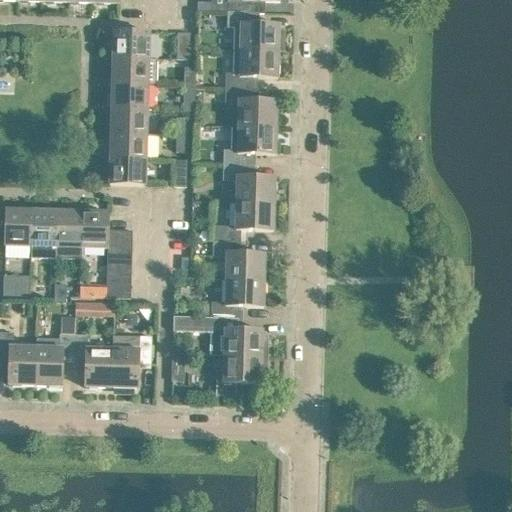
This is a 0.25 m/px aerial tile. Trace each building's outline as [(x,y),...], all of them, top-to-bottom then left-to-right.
[(227,0),(227,14),(254,15),(255,3),(280,4),(280,0),(285,1),(285,0),(227,0)] [(254,26),(254,15),(227,14),(227,29),(235,29),(234,52),(278,53),(284,53),(285,30),(279,30),(279,26),(254,26)] [(149,34),(114,33),(113,59),(149,60),(149,34)] [(190,35),(178,35),(177,61),(190,61),(190,35)] [(226,75),(225,90),(252,91),(252,80),(278,80),(278,53),(234,52),(233,75),(226,75)] [(113,59),(112,85),(148,86),(157,86),(158,61),(149,60),(113,59)] [(195,87),(196,69),(184,69),(184,87),(195,87)] [(112,85),(111,110),(147,111),(148,86),(112,85)] [(184,87),(183,104),(195,104),(195,87),(184,87)] [(225,90),(225,105),(232,105),(231,128),(276,130),(277,103),(252,102),(252,91),(225,90)] [(111,110),(111,135),(146,136),(147,111),(111,110)] [(177,119),(176,137),(188,137),(188,119),(177,119)] [(276,130),(231,128),(231,152),(223,152),(223,167),(250,167),(250,156),(275,157),(276,130)] [(110,160),(146,161),(146,136),(111,135),(110,160)] [(187,154),(188,137),(176,137),(176,154),(187,154)] [(145,187),(146,161),(110,160),(109,186),(145,187)] [(186,189),(187,162),(174,162),(173,188),(186,189)] [(250,167),(223,167),(223,182),(237,182),(236,205),(274,206),(275,179),(250,179),(250,167)] [(274,206),(236,205),(235,228),(213,228),(213,243),(240,244),(240,232),(273,233),(274,206)] [(6,212),(5,247),(31,248),(32,212),(6,212)] [(31,248),(31,260),(56,260),(56,249),(57,213),(32,212),(31,248)] [(56,249),(56,260),(81,261),(82,250),(82,214),(57,213),(56,249)] [(108,244),(108,232),(109,215),(82,214),(82,250),(108,250),(108,244)] [(108,232),(108,244),(132,244),(132,233),(108,232)] [(240,255),(240,244),(213,243),(213,258),(227,258),(226,281),(264,282),(265,256),(240,255)] [(108,250),(107,255),(131,255),(132,244),(108,244),(108,250)] [(131,255),(107,255),(107,266),(131,266),(131,255)] [(107,266),(107,277),(131,278),(131,266),(107,266)] [(178,270),(178,271),(177,280),(188,280),(188,271),(178,270)] [(4,277),(3,290),(30,291),(30,278),(4,277)] [(107,277),(107,286),(106,288),(131,289),(131,278),(107,277)] [(211,319),(238,320),(238,309),(263,309),(264,282),(226,281),(225,305),(211,304),(211,308),(203,308),(202,319),(211,319)] [(66,304),(66,300),(66,287),(55,286),(55,304),(66,304)] [(106,288),(107,286),(81,286),(80,299),(106,300),(106,288)] [(106,288),(106,300),(130,300),(131,289),(106,288)] [(29,304),(30,291),(3,290),(3,303),(29,304)] [(77,302),(77,316),(113,317),(113,303),(77,302)] [(36,349),(35,387),(62,388),(63,363),(74,363),(75,337),(75,319),(62,318),(61,336),(60,336),(60,341),(36,340),(36,349)] [(238,320),(211,319),(173,318),(173,333),(217,334),(216,358),(224,358),(262,359),(268,359),(269,335),(263,335),(263,332),(237,331),(238,320)] [(8,387),(35,387),(36,349),(13,349),(13,335),(0,334),(0,361),(9,361),(8,387)] [(89,351),(90,337),(75,337),(74,363),(85,364),(85,389),(112,389),(112,351),(89,351)] [(113,338),(112,351),(112,389),(138,390),(139,365),(151,365),(151,339),(136,338),(113,338)] [(172,357),(171,383),(183,384),(184,357),(172,357)] [(262,359),(224,358),(223,372),(216,372),(215,398),(237,398),(237,397),(236,397),(236,385),(261,386),(261,382),(267,383),(268,359),(262,359)]
